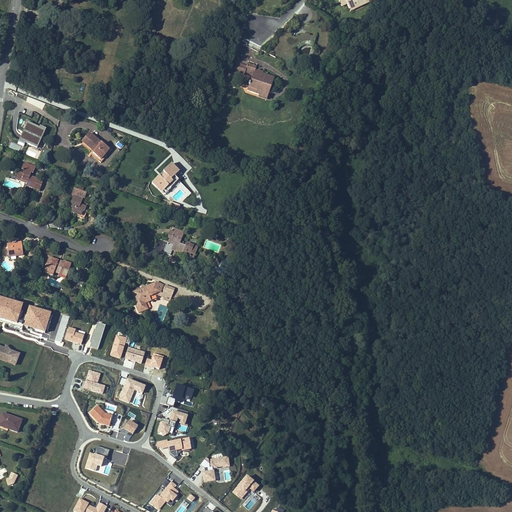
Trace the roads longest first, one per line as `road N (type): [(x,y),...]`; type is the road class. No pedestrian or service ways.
road 1 (residential): [(64,400),(77,356),(154,373),(160,387),(142,445)]
road 2 (unknown): [(0,85),(158,147),(181,166)]
road 3 (residential): [(85,431),(75,445),(76,478),(142,511)]
